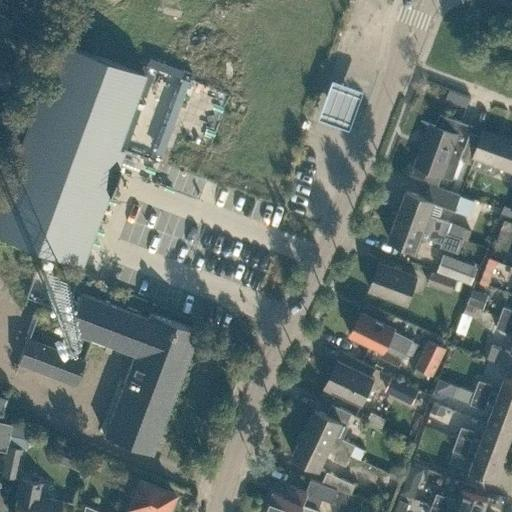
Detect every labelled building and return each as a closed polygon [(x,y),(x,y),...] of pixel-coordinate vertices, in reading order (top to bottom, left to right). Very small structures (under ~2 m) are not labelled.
[(33,0),(29,12),(39,16),(45,0),(33,0)] [(110,187),(107,186),(115,165),(118,166),(120,160),(118,160),(124,144),(118,142),(145,67),(57,36),(18,145),(17,145),(0,194),(0,234),(80,264),(107,191),(108,192),(110,187)] [(0,68),(0,82),(8,85),(13,74),(0,68)] [(350,83),(337,78),(324,114),(337,119),(346,122),(354,125),(367,89),(359,86),(350,83)] [(470,97),(461,93),(449,90),(446,99),(467,106),(470,97)] [(459,160),(470,132),(472,126),(448,117),(444,129),(431,124),(415,165),(427,170),(423,180),(431,182),(438,185),(442,175),(453,179),(459,160)] [(470,132),(459,160),(472,164),(475,157),(486,161),(483,171),(494,175),(499,173),(501,167),(511,170),(511,140),(483,130),(481,136),(470,132)] [(447,232),(460,237),(464,225),(451,220),(450,222),(436,217),(434,221),(428,219),(434,201),(455,208),(461,193),(431,182),(425,197),(406,190),(398,214),(447,232)] [(447,232),(398,214),(389,239),(417,249),(423,231),(430,233),(428,238),(443,243),(442,245),(458,251),(463,237),(460,237),(447,232)] [(18,247),(8,269),(27,277),(36,255),(18,247)] [(478,265),(443,252),(437,270),(471,283),(478,265)] [(495,264),(487,261),(479,281),(488,284),(495,264)] [(380,263),(370,289),(407,303),(417,277),(380,263)] [(451,290),(451,289),(455,279),(431,270),(427,282),(451,290)] [(483,308),(489,293),(473,287),(467,302),(483,308)] [(80,292),(67,327),(134,352),(103,434),(151,452),(197,330),(149,312),(147,318),(80,292)] [(473,315),(476,307),(467,303),(464,311),(463,311),(456,330),(465,334),(472,315),(473,315)] [(500,316),(511,320),(511,310),(503,307),(500,316)] [(419,343),(393,331),(394,328),(361,312),(350,335),(383,351),(381,355),(400,365),(406,351),(413,354),(419,343)] [(511,320),(500,316),(496,327),(509,332),(511,327),(511,326),(511,345),(511,348),(511,320)] [(84,359),(83,358),(26,337),(16,362),(75,384),(84,359)] [(429,337),(415,365),(433,374),(447,347),(429,337)] [(511,351),(491,344),(487,356),(511,365),(511,351)] [(338,362),(326,386),(361,403),(373,379),(338,362)] [(475,390),(465,387),(464,388),(511,405),(511,378),(505,376),(498,393),(491,390),(492,385),(479,380),(475,390)] [(395,379),(388,392),(413,404),(420,391),(395,379)] [(511,405),(464,388),(465,387),(459,384),(455,395),(471,402),(470,403),(484,408),(486,403),(494,406),(487,423),(511,432),(511,431),(511,405)] [(433,400),(430,410),(442,415),(446,405),(433,400)] [(315,409),(304,432),(351,454),(360,458),(365,449),(356,445),(342,438),(349,424),(346,423),(351,412),(332,403),(326,414),(315,409)] [(371,410),(366,419),(382,426),(386,417),(371,410)] [(503,455),(511,432),(487,423),(481,440),(474,437),(475,432),(461,427),(457,438),(503,455)] [(26,447),(30,430),(11,426),(8,443),(26,447)] [(351,454),(304,432),(293,455),(320,468),(328,450),(335,454),(333,458),(346,464),(351,454)] [(503,455),(457,438),(453,450),(467,455),(468,450),(476,453),(470,470),(494,479),(503,455)] [(57,441),(51,457),(73,466),(80,450),(57,441)] [(6,443),(0,474),(14,477),(21,447),(6,443)] [(97,466),(101,455),(88,450),(84,461),(86,462),(97,466)] [(327,470),(322,481),(351,492),(355,483),(327,470)] [(20,478),(12,511),(58,511),(60,501),(38,496),(41,483),(20,478)] [(139,478),(124,511),(163,511),(172,492),(139,478)] [(274,491),(266,511),(317,511),(323,496),(336,501),(341,488),(311,478),(306,490),(289,484),(285,495),(274,491)] [(406,478),(402,491),(413,496),(418,482),(406,478)] [(432,505),(452,511),(482,511),(488,498),(463,489),(456,506),(449,503),(451,498),(437,493),(434,502),(432,505)] [(399,498),(393,511),(405,511),(409,502),(399,498)] [(104,511),(83,503),(81,511),(104,511)]
